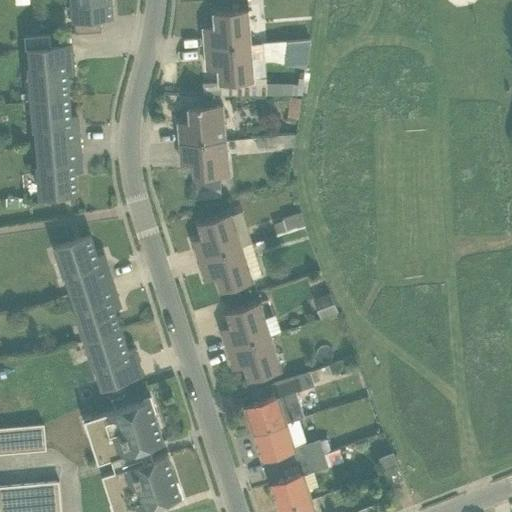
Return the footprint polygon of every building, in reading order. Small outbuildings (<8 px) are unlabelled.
[(75,19),(76,30),(101,28),(101,16),(112,15),(111,0),(71,0),(73,19),(75,19)] [(204,26),(205,46),(252,43),(249,8),(214,10),(216,25),(204,26)] [(310,38),(311,28),(291,27),(288,39),(310,38)] [(27,64),(29,97),(68,94),(66,72),(73,71),(71,44),(51,45),(50,32),(25,34),(26,49),(28,49),(29,64),(27,64)] [(277,80),(267,80),(266,59),(274,57),(307,65),(312,37),(310,38),(288,39),(252,43),(205,46),(207,65),(219,65),(220,79),(204,81),(204,92),(277,92),(277,80)] [(37,146),(80,142),(77,115),(70,115),(68,94),(29,97),(32,129),(35,129),(37,146)] [(288,114),(299,115),(301,95),(291,94),(288,114)] [(178,121),(180,142),(227,138),(224,103),(189,106),(190,120),(178,121)] [(291,145),(290,132),(272,133),(273,145),(276,145),(276,146),(291,145)] [(195,175),(230,173),(227,138),(180,142),(181,161),(193,160),(195,175)] [(36,163),(38,195),(77,192),(75,170),(82,169),(80,142),(37,146),(38,163),(36,163)] [(277,234),(307,224),(301,210),(283,216),(284,218),(273,222),(277,234)] [(192,239),(198,259),(244,244),(233,211),(199,222),(203,236),(192,239)] [(71,292),(112,279),(103,252),(97,255),(90,233),(53,245),(63,275),(65,274),(71,292)] [(221,287),(254,276),(254,275),(262,273),(253,241),(244,244),(198,259),(204,277),(216,274),(221,287)] [(74,310),(84,340),(120,328),(114,307),(120,304),(112,279),(71,292),(76,309),(74,310)] [(313,297),(321,316),(338,310),(330,290),(313,297)] [(221,328),(227,347),(272,333),(281,330),(275,313),(266,315),(261,299),(228,310),(232,324),(221,328)] [(101,386),(142,373),(134,346),(127,348),(120,328),(84,340),(93,368),(95,367),(101,386)] [(249,376),(282,365),(272,333),(227,347),(233,366),(244,362),(249,376)] [(255,430),(297,417),(304,414),(296,389),(315,383),(314,379),(332,373),(328,363),(310,369),(310,368),(272,381),(276,394),(246,403),(255,430)] [(97,459),(163,439),(150,396),(85,416),(97,459)] [(255,430),(263,457),(293,448),(298,462),(326,453),(325,450),(328,448),(328,447),(330,447),(327,437),(321,439),(320,437),(305,441),(297,417),(255,430)] [(0,450),(43,447),(41,421),(0,424),(0,450)] [(116,511),(121,511),(181,493),(167,450),(103,471),(116,511)] [(390,479),(402,475),(392,450),(381,454),(390,479)] [(280,507),(312,497),(303,471),(329,463),(326,453),(298,462),(301,470),(271,480),(280,507)] [(0,511),(61,511),(59,478),(0,483),(0,511)] [(280,507),(281,511),(316,511),(312,497),(280,507)]
